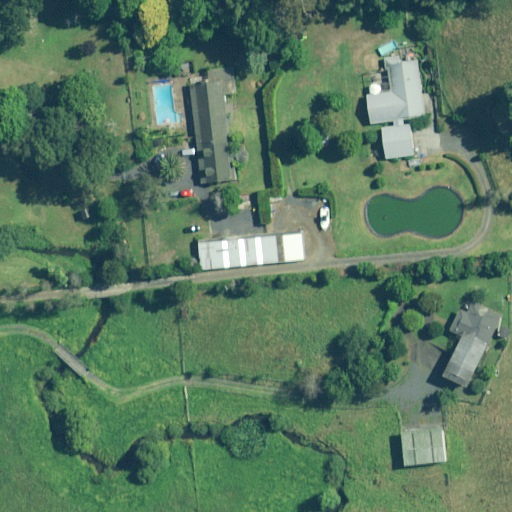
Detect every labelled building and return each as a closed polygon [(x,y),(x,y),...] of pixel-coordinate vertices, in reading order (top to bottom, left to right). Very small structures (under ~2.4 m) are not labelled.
[(141,29),(132,36),(141,49),(151,42),(141,29)] [(383,58),(385,71),(388,70),(390,91),(367,94),(368,96),(371,126),(393,123),(393,127),(383,128),(386,158),(414,154),(411,124),(403,124),(403,119),(423,117),(417,61),(402,63),(401,56),(383,58)] [(222,86),(190,89),(202,185),(233,181),(222,86)] [(303,234),(200,243),(202,271),(306,262),(303,234)] [(468,388),(501,317),(472,303),(467,313),(459,309),(449,332),(461,338),(443,377),(468,388)] [(443,430),(401,433),(403,467),(445,465),(443,430)]
